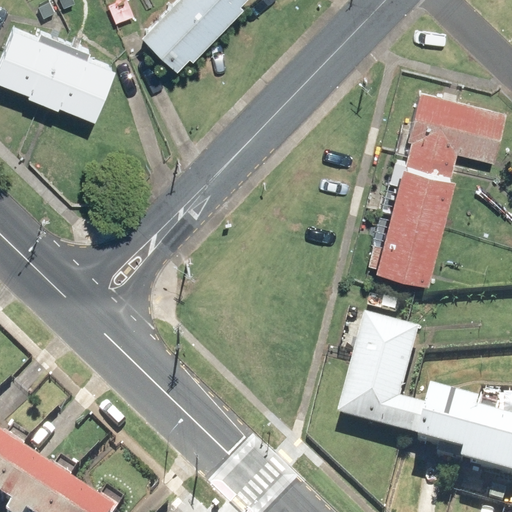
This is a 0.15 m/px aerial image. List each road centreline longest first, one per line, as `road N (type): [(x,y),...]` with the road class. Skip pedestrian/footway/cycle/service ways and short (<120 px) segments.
road 1 (tertiary): [(81,309),(383,0)]
road 2 (secondary): [(291,511),(81,309)]
